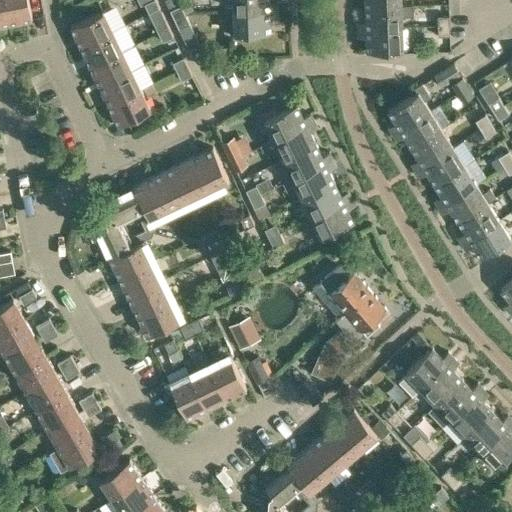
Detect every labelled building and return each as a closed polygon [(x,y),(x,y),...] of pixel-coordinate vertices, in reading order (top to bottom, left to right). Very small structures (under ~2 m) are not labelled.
[(5,0),(0,0),(0,22),(10,21),(5,0)] [(27,0),(5,0),(10,21),(31,17),(27,0)] [(159,6),(155,0),(148,0),(144,2),(148,11),(159,6)] [(173,0),(165,0),(169,9),(174,18),(185,12),(180,3),(176,6),(173,0)] [(268,0),(232,0),(233,9),(277,8),(277,0),(268,0)] [(357,20),(357,27),(401,26),(401,14),(413,14),(413,3),(400,4),(401,4),(365,6),(365,19),(357,20)] [(126,49),(139,45),(126,6),(114,10),(126,49)] [(277,8),(233,9),(234,32),(270,30),(269,16),(277,16),(277,8)] [(70,24),(80,44),(112,29),(102,9),(70,24)] [(185,12),(174,18),(188,47),(199,41),(185,12)] [(437,15),(437,25),(449,24),(449,14),(437,15)] [(153,22),(158,31),(169,26),(164,17),(153,22)] [(449,24),(437,25),(438,34),(450,34),(449,24)] [(169,26),(158,31),(162,40),(173,35),(169,26)] [(401,26),(357,27),(357,35),(366,35),(366,49),(402,48),(401,26)] [(112,29),(80,44),(89,64),(121,48),(112,29)] [(121,48),(89,64),(98,83),(131,68),(121,48)] [(172,61),(176,70),(187,65),(183,56),(172,61)] [(433,73),(441,86),(461,73),(453,61),(433,73)] [(141,68),(147,89),(160,86),(154,64),(141,68)] [(187,65),(176,70),(181,79),(192,73),(187,65)] [(131,68),(98,83),(108,103),(140,87),(131,68)] [(451,83),(448,85),(453,93),(468,84),(462,76),(451,83)] [(388,125),(392,132),(429,108),(423,99),(431,95),(422,81),(414,86),(416,91),(387,109),(395,121),(388,125)] [(468,84),(453,93),(454,94),(457,92),(462,100),(474,93),(468,84)] [(140,87),(108,103),(117,123),(150,107),(140,87)] [(488,101),(493,110),(503,103),(498,95),(488,101)] [(264,118),(273,138),(313,119),(310,112),(302,116),(296,102),(278,111),(264,118)] [(503,103),(493,110),(498,118),(508,111),(503,103)] [(261,112),(264,118),(278,111),(275,105),(261,112)] [(429,108),(392,132),(396,138),(403,134),(411,146),(441,127),(429,108)] [(475,119),(480,128),(490,121),(485,112),(475,119)] [(313,119),(273,138),(283,158),(315,142),(309,129),(317,126),(313,119)] [(490,121),(480,128),(485,135),(495,129),(490,121)] [(441,127),(411,146),(418,157),(411,162),(415,168),(452,145),(441,127)] [(222,141),(227,150),(231,159),(242,154),(233,136),(222,141)] [(315,142),(283,158),(292,177),(332,158),(329,151),(321,154),(315,142)] [(452,145),(415,168),(419,175),(426,171),(434,182),(464,163),(452,145)] [(212,146),(192,156),(207,188),(228,178),(212,146)] [(498,156),(503,164),(511,158),(511,155),(508,149),(498,156)] [(242,154),(231,159),(235,168),(246,162),(242,154)] [(192,156),(173,165),(188,197),(207,188),(192,156)] [(332,158),(292,177),(302,196),(334,181),(328,168),(335,165),(332,158)] [(511,158),(503,164),(509,173),(511,170),(511,158)] [(464,163),(434,182),(441,194),(434,198),(438,205),(475,182),(464,163)] [(173,165),(153,174),(169,206),(188,197),(173,165)] [(133,184),(135,188),(146,211),(138,215),(144,227),(153,231),(154,226),(149,216),(169,206),(153,174),(133,184)] [(334,181),(302,196),(311,216),(351,196),(348,189),(340,193),(334,181)] [(475,182),(438,205),(442,212),(449,207),(457,219),(487,200),(487,201),(496,195),(490,186),(481,191),(475,182)] [(246,188),(250,198),(261,192),(256,184),(246,188)] [(102,210),(101,213),(117,218),(136,208),(138,213),(137,214),(138,215),(146,211),(135,188),(108,201),(110,206),(102,210)] [(261,192),(250,198),(254,206),(265,201),(261,192)] [(351,196),(311,216),(321,236),(322,235),(337,228),(353,220),(347,207),(354,203),(351,196)] [(487,200),(457,219),(464,230),(457,235),(461,242),(498,218),(487,201),(487,200)] [(249,212),(240,216),(245,227),(254,223),(249,212)] [(117,218),(101,213),(100,215),(104,223),(100,226),(113,253),(135,242),(131,234),(130,234),(131,235),(126,238),(117,218)] [(498,218),(461,242),(465,248),(472,244),(480,256),(510,237),(498,218)] [(264,227),(268,237),(279,231),(275,222),(264,227)] [(135,242),(113,253),(108,255),(118,275),(150,260),(141,240),(151,235),(153,231),(144,227),(131,234),(135,242)] [(219,227),(210,231),(215,242),(224,237),(219,227)] [(337,228),(322,235),(325,242),(340,234),(337,228)] [(215,242),(210,231),(201,235),(206,246),(215,242)] [(279,231),(268,237),(272,245),(284,240),(279,231)] [(210,254),(214,263),(225,258),(221,249),(210,254)] [(251,283),(263,277),(252,255),(240,261),(251,283)] [(225,258),(214,263),(219,273),(230,267),(225,258)] [(150,260),(118,275),(127,295),(160,279),(150,260)] [(337,316),(345,309),(369,288),(353,269),(347,275),(338,264),(312,286),(337,316)] [(503,304),(509,310),(511,307),(511,276),(500,288),(510,299),(503,304)] [(160,279),(127,295),(137,314),(169,299),(160,279)] [(225,285),(230,295),(240,290),(236,280),(225,285)] [(36,295),(31,286),(18,294),(23,302),(36,295)] [(369,288),(345,309),(352,317),(325,341),(311,371),(330,379),(340,358),(337,355),(347,346),(344,343),(361,328),(366,334),(379,323),(374,317),(386,307),(369,288)] [(0,304),(0,329),(23,316),(12,297),(0,304)] [(169,299),(137,314),(146,334),(179,319),(169,299)] [(227,322),(238,344),(252,337),(242,315),(227,322)] [(23,316),(0,329),(0,346),(4,353),(34,335),(23,316)] [(35,323),(40,332),(53,324),(48,316),(35,323)] [(198,317),(189,321),(194,332),(203,328),(198,317)] [(194,332),(189,321),(180,325),(185,337),(194,332)] [(53,324),(40,332),(45,340),(57,332),(53,324)] [(34,335),(4,353),(14,371),(45,354),(34,335)] [(422,352),(431,344),(422,335),(413,344),(422,352)] [(164,341),(169,352),(178,348),(173,337),(164,341)] [(405,370),(407,372),(399,380),(413,394),(421,387),(421,386),(453,356),(447,350),(441,356),(431,346),(405,370)] [(57,361),(62,369),(75,362),(70,353),(57,361)] [(45,354),(14,371),(25,390),(56,372),(45,354)] [(230,355),(210,365),(226,397),(246,388),(230,355)] [(246,361),(257,382),(267,377),(257,356),(246,361)] [(421,386),(421,387),(435,402),(436,402),(462,377),(452,367),(458,362),(453,356),(421,386)] [(75,362),(62,369),(66,377),(79,369),(75,362)] [(210,365),(190,374),(206,406),(226,397),(210,365)] [(56,372),(25,390),(36,409),(67,391),(56,372)] [(206,406),(190,374),(170,384),(186,416),(206,406)] [(436,402),(435,402),(429,408),(444,424),(451,418),(483,387),(477,382),(471,387),(462,377),(436,402)] [(314,386),(305,393),(305,394),(307,395),(312,402),(312,403),(322,395),(314,386)] [(483,387),(451,418),(465,433),(491,409),(482,399),(488,393),(483,387)] [(67,391),(36,409),(47,427),(78,410),(67,391)] [(78,398),(83,406),(96,399),(91,391),(78,398)] [(96,399),(83,406),(88,414),(101,407),(96,399)] [(375,405),(381,411),(388,418),(396,410),(390,402),(383,409),(378,403),(375,405)] [(353,406),(336,421),(359,448),(376,434),(370,426),(353,406)] [(491,409),(465,433),(480,449),(511,418),(511,417),(507,413),(501,419),(491,409)] [(78,410),(47,427),(58,446),(88,428),(78,410)] [(396,410),(388,418),(394,425),(403,417),(396,410)] [(2,413),(0,413),(0,430),(9,425),(2,413)] [(370,426),(376,434),(381,439),(390,431),(379,418),(370,426)] [(511,418),(480,449),(496,465),(511,449),(511,430),(511,429),(511,418)] [(336,421),(320,434),(343,462),(359,448),(336,421)] [(88,428),(58,446),(69,465),(99,447),(88,428)] [(118,436),(113,428),(100,436),(104,444),(118,436)] [(320,434),(303,448),(326,476),(343,462),(320,434)] [(411,442),(418,449),(426,441),(419,434),(411,442)] [(426,441),(418,449),(424,457),(433,448),(426,441)] [(406,447),(400,453),(406,463),(414,457),(406,447)] [(286,463),(289,466),(305,485),(298,492),(307,502),(317,503),(317,499),(310,490),(326,476),(303,448),(286,463)] [(99,477),(112,496),(141,476),(129,458),(99,477)] [(440,473),(447,481),(456,472),(449,465),(440,473)] [(0,475),(2,479),(10,474),(5,466),(0,468),(0,475)] [(264,511),(296,511),(295,511),(288,511),(279,500),(295,486),(299,490),(297,491),(298,492),(305,485),(289,466),(266,486),(269,490),(262,496),(262,501),(268,508),(264,511)] [(456,472),(447,481),(454,488),(463,480),(456,472)] [(141,476),(112,496),(122,511),(126,511),(154,494),(141,476)] [(370,478),(362,485),(370,494),(378,487),(370,478)] [(370,494),(362,485),(355,491),(362,500),(370,494)] [(448,494),(440,485),(433,492),(441,501),(448,494)] [(11,500),(13,502),(17,508),(21,506),(25,503),(20,497),(17,492),(9,497),(11,500)] [(154,494),(126,511),(165,511),(166,511),(154,494)] [(311,511),(316,508),(317,503),(307,502),(296,511),(311,511)]
